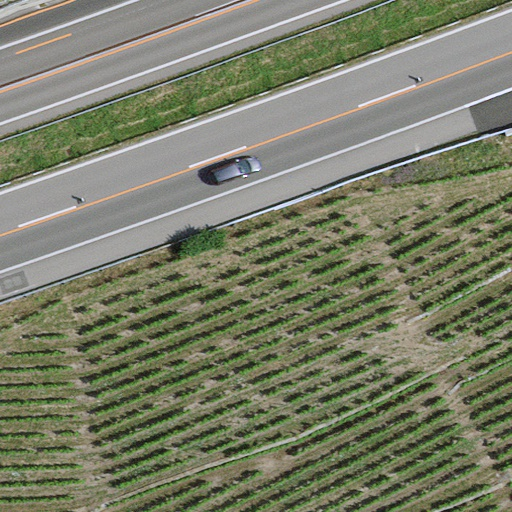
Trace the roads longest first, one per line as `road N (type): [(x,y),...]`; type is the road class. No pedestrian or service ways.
road 1 (motorway): [(0,234),(511,52)]
road 2 (motorway): [(228,0),(0,83)]
